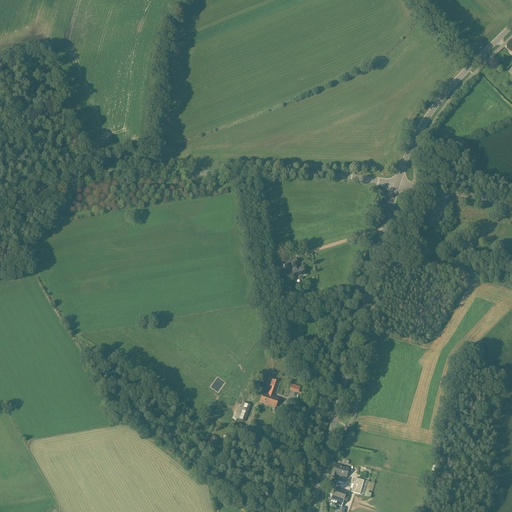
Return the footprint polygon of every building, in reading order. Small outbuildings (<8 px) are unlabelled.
[(289,261),(286,262),(288,269),(291,268),(292,270),(292,271),(293,275),(304,271),(303,267),(298,269),(297,265),(298,265),(296,259),(289,261)] [(304,271),(293,275),(295,279),(299,278),(299,277),(305,275),(304,271)] [(291,284),(278,286),(280,293),(292,290),(291,284)] [(264,393),(261,402),(269,405),(276,408),(279,399),(273,397),(274,397),(278,383),(268,379),(266,385),(271,387),(268,395),(264,393)] [(238,407),(234,418),(245,422),(251,406),(242,403),(241,408),(238,407)] [(332,474),(331,478),(336,479),(337,476),(341,477),(346,479),(349,469),(334,464),(331,474),(332,474)] [(355,478),(351,492),(360,495),(364,481),(355,478)] [(335,488),(332,496),(344,501),(346,496),(347,493),(335,488)] [(331,499),(330,502),(341,507),(344,501),(332,496),(331,499)]
